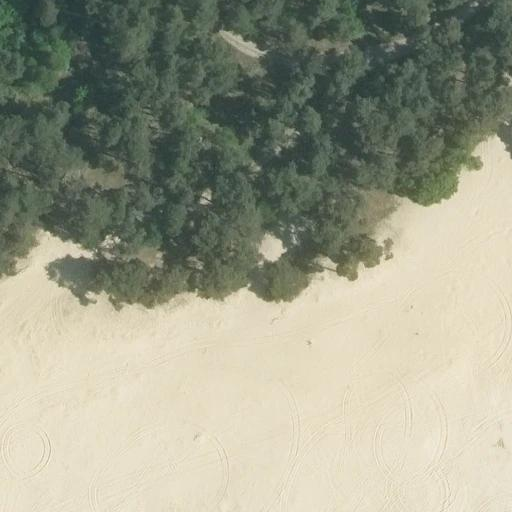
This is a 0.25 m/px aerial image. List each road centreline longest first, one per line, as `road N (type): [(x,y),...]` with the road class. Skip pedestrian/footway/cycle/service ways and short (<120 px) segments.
road 1 (track): [(0,385),(45,354),(355,343),(434,273),(511,239)]
road 2 (track): [(0,333),(93,247),(172,203),(256,178),(374,54)]
road 3 (track): [(193,0),(244,46),(298,59),(411,44),(481,0)]
